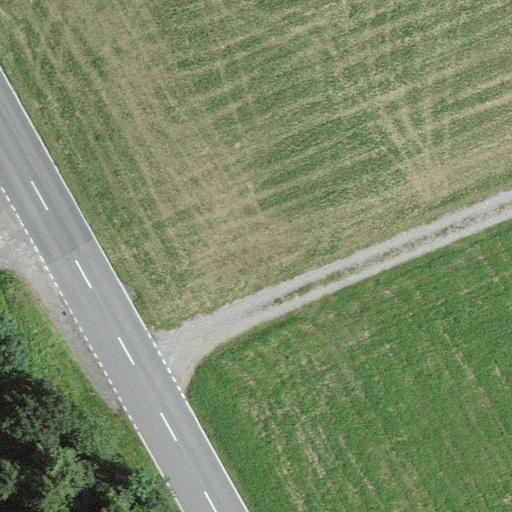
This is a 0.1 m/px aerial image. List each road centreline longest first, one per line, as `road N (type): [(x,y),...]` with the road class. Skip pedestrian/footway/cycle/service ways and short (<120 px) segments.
road 1 (tertiary): [(0,117),(217,511)]
road 2 (track): [(137,370),(511,208)]
